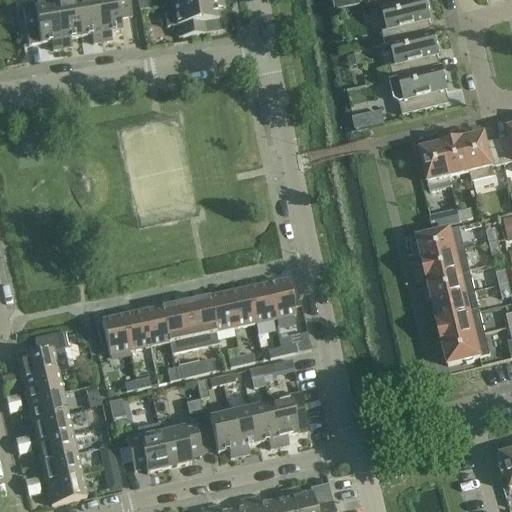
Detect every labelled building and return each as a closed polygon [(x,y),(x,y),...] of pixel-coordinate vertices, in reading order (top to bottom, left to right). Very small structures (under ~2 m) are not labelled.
[(94,2),(102,46),(111,45),(110,36),(121,35),(119,22),(131,21),(127,0),(93,0),(94,2),(94,3),(94,2)] [(135,0),(137,5),(138,13),(147,11),(146,3),(145,0),(135,0)] [(172,7),(172,8),(222,1),(222,0),(176,0),(178,6),(172,7)] [(387,32),(382,33),(385,47),(433,36),(432,35),(427,36),(424,25),(431,23),(427,6),(425,5),(424,0),(423,0),(382,10),(387,32)] [(165,31),(175,29),(177,40),(204,36),(218,34),(215,15),(215,11),(224,9),(222,1),(172,8),(163,16),(165,31)] [(20,7),(25,38),(27,50),(51,47),(52,54),(61,53),(53,3),(53,2),(20,7)] [(53,3),(61,53),(71,51),(69,43),(80,41),(74,6),(74,5),(55,8),(54,2),(53,2),(53,3)] [(74,6),(80,41),(91,39),(92,48),(102,46),(94,2),(94,3),(94,2),(74,5),(74,6)] [(389,82),(389,83),(441,70),(435,71),(432,60),(440,58),(436,41),(434,40),(433,36),(385,47),(385,48),(391,46),(396,67),(390,68),(393,81),(389,82)] [(360,54),(348,57),(351,68),(363,65),(360,54)] [(394,102),(399,104),(402,118),(444,108),(441,95),(448,93),(444,76),(442,75),(441,70),(389,83),(394,102)] [(380,113),(351,120),(354,132),(383,126),(380,113)] [(497,143),(503,167),(511,164),(511,130),(507,132),(509,140),(497,143)] [(462,142),(472,184),(494,179),(492,170),(503,167),(497,143),(486,145),(484,137),(462,142)] [(441,147),(449,180),(469,175),(471,185),(472,184),(462,142),(441,147)] [(419,153),(427,185),(430,195),(451,189),(449,180),(441,147),(419,153)] [(457,215),(460,224),(473,221),(470,211),(457,215)] [(444,218),(447,227),(460,224),(457,215),(444,218)] [(511,219),(503,222),(508,244),(511,242),(511,219)] [(417,240),(422,262),(455,254),(464,252),(459,230),(417,240)] [(485,233),(488,246),(498,244),(495,231),(485,233)] [(501,257),(498,244),(488,246),(492,259),(501,257)] [(427,283),(460,275),(455,255),(464,253),(464,252),(455,254),(422,262),(427,283)] [(495,275),(499,288),(508,286),(505,273),(495,275)] [(427,283),(432,304),(452,299),(465,297),(460,275),(427,283)] [(266,288),(273,323),(294,319),(286,283),(266,288)] [(511,299),(508,286),(499,288),(502,301),(511,299)] [(244,292),(252,328),(273,323),(266,288),(244,292)] [(224,297),(233,332),(252,328),(244,292),(224,297)] [(207,300),(214,336),(233,332),(224,297),(207,300)] [(432,304),(437,325),(470,317),(465,297),(452,299),(432,304)] [(190,304),(201,351),(217,347),(214,336),(207,300),(190,304)] [(175,307),(186,354),(201,351),(190,304),(175,307)] [(159,311),(168,346),(170,357),(186,354),(175,307),(159,311)] [(140,315),(150,350),(168,346),(159,311),(140,315)] [(122,319),(130,354),(150,350),(140,315),(122,319)] [(437,325),(442,346),(475,339),(470,317),(437,325)] [(108,359),(130,354),(122,319),(101,323),(108,359)] [(84,330),(74,332),(76,342),(77,346),(87,344),(86,339),(84,330)] [(15,362),(20,383),(57,375),(52,355),(67,351),(63,335),(32,342),(36,357),(15,362)] [(442,346),(447,368),(462,365),(462,367),(477,363),(476,361),(480,360),(475,339),(442,346)] [(279,350),(281,359),(293,357),(291,347),(279,350)] [(269,362),(281,359),(279,350),(267,353),(269,362)] [(240,359),(242,368),(254,366),(251,356),(240,359)] [(229,371),(242,368),(240,359),(227,362),(229,371)] [(203,364),(206,376),(213,374),(211,362),(203,364)] [(189,367),(192,379),(206,376),(203,364),(189,367)] [(174,371),(176,383),(192,379),(189,367),(174,371)] [(260,370),(262,379),(274,376),(271,367),(260,370)] [(247,372),(250,382),(252,392),(264,390),(262,379),(260,370),(247,372)] [(169,385),(176,383),(174,371),(166,372),(169,385)] [(20,383),(25,404),(62,395),(57,375),(20,383)] [(220,379),(222,388),(234,385),(232,376),(220,379)] [(0,380),(2,388),(14,385),(12,377),(0,380)] [(210,391),(222,388),(220,379),(208,382),(210,391)] [(135,383),(138,392),(150,390),(148,380),(135,383)] [(125,395),(138,392),(135,383),(123,386),(125,395)] [(199,403),(208,401),(204,384),(195,385),(199,403)] [(95,390),(84,393),(86,399),(96,396),(95,390)] [(25,404),(30,425),(67,416),(62,395),(25,404)] [(5,401),(6,408),(19,405),(17,398),(5,401)] [(289,403),(268,407),(277,450),(288,448),(286,439),(307,435),(298,398),(289,401),(289,403)] [(21,414),(19,405),(6,408),(8,417),(21,414)] [(248,413),(256,446),(267,443),(269,452),(277,450),(268,407),(248,412),(248,413)] [(229,417),(238,459),(248,457),(246,448),(256,446),(248,413),(248,412),(228,417),(229,417)] [(30,425),(35,445),(71,437),(67,416),(30,425)] [(229,461),(238,459),(229,417),(228,417),(208,421),(216,455),(227,452),(229,461)] [(160,436),(168,471),(190,466),(190,462),(201,460),(200,455),(211,453),(206,432),(195,434),(192,423),(178,426),(179,432),(160,436)] [(145,477),(168,471),(160,436),(158,427),(136,432),(137,436),(125,439),(133,474),(144,472),(145,477)] [(35,445),(40,466),(76,458),(71,437),(35,445)] [(14,442),(16,449),(28,447),(26,440),(14,442)] [(30,455),(28,447),(16,449),(18,458),(30,455)] [(509,493),(511,492),(511,454),(499,458),(509,493)] [(113,457),(100,460),(106,486),(119,483),(116,470),(113,457)] [(40,466),(44,487),(81,478),(76,458),(40,466)] [(86,501),(81,478),(44,487),(50,509),(86,501)] [(24,484),(25,491),(38,488),(36,481),(24,484)] [(40,497),(38,488),(25,491),(27,500),(40,497)] [(292,511),(332,511),(331,504),(313,508),(310,496),(299,499),(297,490),(288,493),(292,511)] [(270,506),(271,511),(292,511),(288,493),(279,495),(281,503),(270,506)] [(248,501),(250,511),(271,511),(270,506),(259,508),(257,499),(248,501)] [(250,511),(248,501),(239,504),(241,511),(250,511)]
